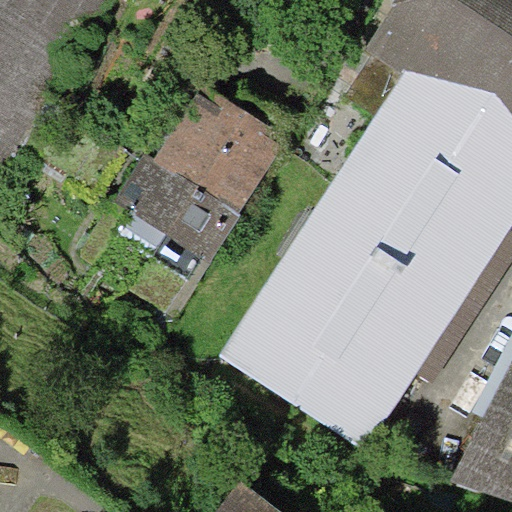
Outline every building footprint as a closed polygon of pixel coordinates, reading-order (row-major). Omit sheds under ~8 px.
[(0,0),(0,173),(106,0),(0,0)] [(511,0),(392,0),(392,2),(394,2),(365,48),(375,54),(353,87),(382,104),(219,355),(365,450),(416,372),(511,228),(511,225),(511,0)] [(288,136),(202,83),(155,159),(241,212),(288,136)] [(155,159),(144,152),(116,197),(132,207),(117,232),(199,281),(241,212),(155,159)] [(511,258),(511,228),(416,372),(432,382),(511,258)] [(483,417),(511,361),(511,336),(472,411),(483,417)] [(511,361),(483,417),(450,481),(511,501),(511,361)] [(282,511),(241,480),(216,511),(282,511)]
